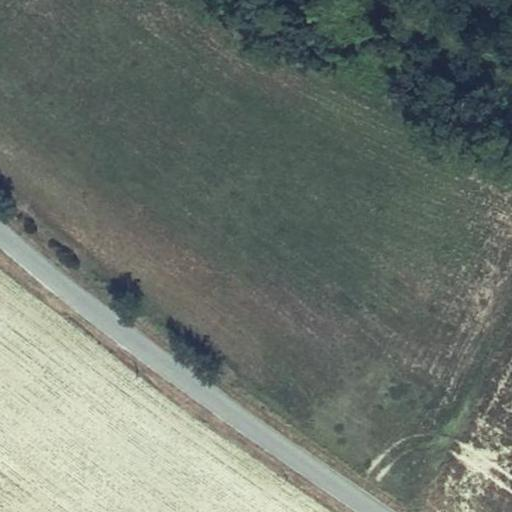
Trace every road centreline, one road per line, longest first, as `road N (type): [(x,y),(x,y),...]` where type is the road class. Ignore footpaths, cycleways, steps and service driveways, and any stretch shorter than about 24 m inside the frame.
road 1 (tertiary): [(379,511),(88,306),(0,230)]
road 2 (track): [(385,0),(511,70)]
